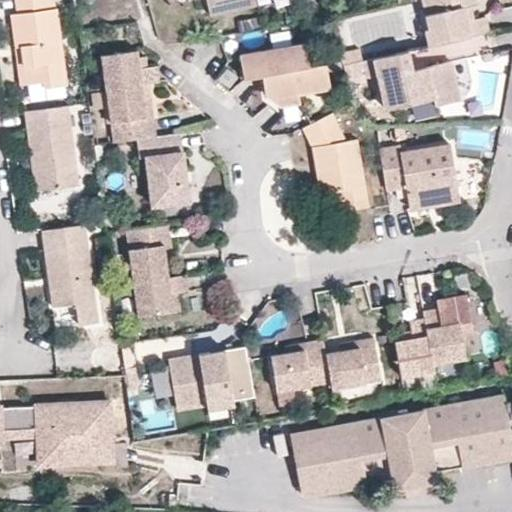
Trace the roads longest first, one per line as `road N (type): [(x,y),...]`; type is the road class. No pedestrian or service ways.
road 1 (residential): [(246,132),(261,274),(498,237)]
road 2 (residential): [(21,361),(0,219)]
